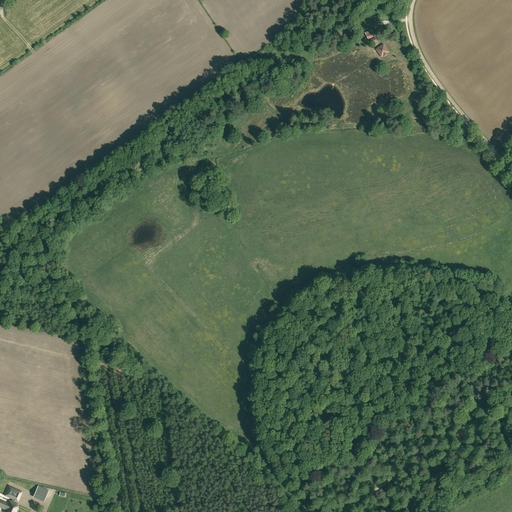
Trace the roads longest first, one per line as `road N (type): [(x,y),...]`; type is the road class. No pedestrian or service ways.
road 1 (track): [(112,511),(74,309),(0,235)]
road 2 (unclassified): [(511,172),(424,63),(409,20),(413,0)]
road 3 (unclassified): [(344,511),(511,395)]
